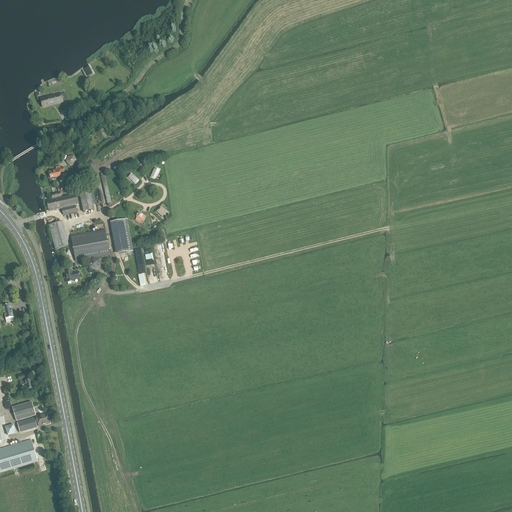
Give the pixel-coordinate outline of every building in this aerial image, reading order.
[(42,107),(63,102),(61,94),(54,95),(47,96),(40,97),(42,107)] [(69,167),(75,165),(77,160),(74,155),(68,157),(66,161),(69,167)] [(60,173),(64,172),(63,168),(60,169),(60,167),(56,167),(56,170),(47,172),(49,179),(50,183),(56,181),(55,178),(60,176),(60,173)] [(155,179),(159,170),(155,168),(150,177),(151,178),(154,179),(155,179)] [(112,197),(112,195),(110,196),(105,173),(101,174),(107,203),(111,203),(110,198),(112,197)] [(139,181),(131,174),(128,178),(136,185),(136,184),(139,182),(138,182),(139,181)] [(51,195),(52,199),(61,197),(60,193),(72,190),(71,185),(57,188),(59,193),(51,195)] [(83,213),(95,210),(90,190),(79,193),(83,213)] [(49,211),(79,205),(77,195),(47,202),(49,211)] [(77,212),(76,206),(62,209),(63,215),(77,212)] [(161,207),(157,212),(163,218),(163,217),(167,213),(161,207)] [(142,211),(139,219),(146,221),(148,213),(142,211)] [(120,254),(129,252),(132,252),(127,220),(123,220),(114,222),(120,254)] [(62,222),(49,225),(55,249),(68,246),(62,222)] [(71,236),(76,262),(91,259),(95,258),(110,255),(105,230),(71,236)] [(99,260),(95,258),(91,259),(87,262),(89,269),(96,271),(101,267),(99,260)] [(73,280),(79,278),(78,273),(72,274),(71,272),(65,273),(67,283),(73,282),(73,280)] [(10,305),(2,307),(5,320),(6,320),(7,323),(14,321),(10,305)] [(21,386),(25,385),(27,390),(33,388),(31,380),(27,381),(27,378),(26,374),(18,376),(19,380),(24,379),(24,382),(20,383),(21,386)] [(32,402),(13,408),(17,422),(36,416),(32,402)] [(44,426),(51,424),(48,416),(48,415),(48,414),(45,415),(37,418),(39,425),(40,427),(44,426)] [(20,433),(38,427),(35,418),(17,423),(20,433)] [(8,435),(16,433),(14,425),(6,428),(8,435)] [(0,472),(38,461),(31,440),(0,449),(0,472)]
